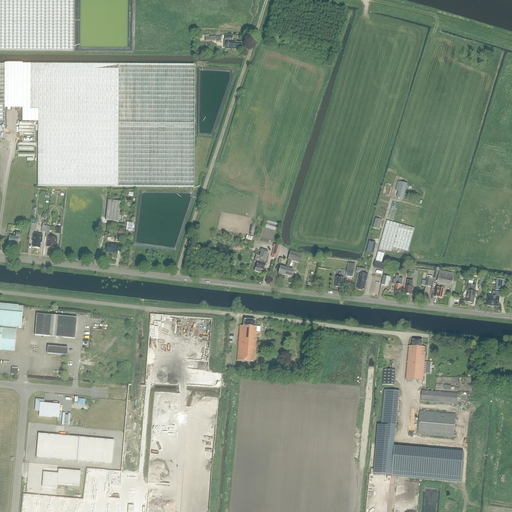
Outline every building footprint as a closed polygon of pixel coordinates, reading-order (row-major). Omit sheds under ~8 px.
[(0,0),(0,50),(73,51),(73,0),(0,0)] [(225,36),(224,49),(235,50),(235,49),(239,49),(239,48),(241,48),(241,43),(235,43),(235,41),(232,41),(232,36),(225,36)] [(0,124),(5,124),(4,108),(21,108),(21,120),(37,121),(37,123),(38,123),(37,186),(194,187),(195,65),(5,63),(5,64),(0,63),(0,124)] [(34,133),(34,123),(19,123),(19,132),(34,133)] [(19,142),(19,156),(33,156),(33,151),(29,151),(29,148),(25,148),(22,148),(22,150),(21,150),(21,145),(36,145),(36,142),(19,142)] [(403,199),(407,184),(398,181),(395,190),(398,191),(397,197),(403,199)] [(108,200),(105,220),(118,222),(121,202),(108,200)] [(392,201),(375,261),(381,263),(385,251),(439,260),(451,217),(392,201)] [(375,218),(373,228),(379,230),(382,220),(375,218)] [(126,230),(134,231),(135,224),(127,223),(126,230)] [(21,234),(14,233),(13,237),(9,237),(8,243),(18,244),(18,241),(20,241),(21,234)] [(32,242),(33,242),(33,248),(40,248),(40,243),(41,243),(42,235),(33,234),(32,242)] [(47,238),(46,247),(56,248),(57,239),(47,238)] [(373,253),(376,243),(369,242),(367,252),(373,253)] [(114,243),(114,245),(107,244),(106,253),(117,254),(117,251),(121,252),(122,244),(114,243)] [(271,257),(275,258),(279,246),(275,244),(271,257)] [(265,261),(268,252),(261,249),(259,256),(256,255),(254,262),(257,263),(254,271),(260,273),(261,270),(263,270),(265,264),(264,264),(265,261)] [(286,268),(284,275),(288,276),(287,277),(290,278),(291,277),(293,270),(291,270),(289,269),(289,267),(292,267),(293,263),(293,261),(299,263),(300,263),(302,254),(290,251),(287,260),(288,260),(286,268)] [(353,277),(355,264),(348,263),(346,276),(353,277)] [(359,273),(355,288),(358,289),(357,290),(362,291),(363,289),(364,290),(366,280),(367,281),(368,274),(368,275),(363,274),(364,269),(358,268),(357,272),(359,273)] [(441,286),(438,298),(442,299),(443,295),(444,292),(443,292),(445,286),(451,288),(454,274),(440,271),(439,275),(437,285),(441,286)] [(394,279),(392,284),(396,285),(395,292),(396,292),(396,293),(399,293),(401,293),(402,283),(403,279),(399,279),(399,276),(396,275),(395,279),(394,279)] [(384,276),(381,285),(388,286),(390,277),(384,276)] [(503,292),(505,280),(497,279),(495,291),(503,292)] [(468,291),(465,302),(473,304),(476,293),(474,292),(475,286),(468,284),(467,291),(468,291)] [(488,296),(487,306),(498,307),(500,293),(493,292),(492,296),(488,296)] [(0,327),(21,329),(23,306),(0,304),(0,327)] [(37,314),(35,335),(75,339),(77,318),(37,314)] [(237,361),(255,362),(257,333),(256,333),(256,327),(255,327),(255,321),(244,320),(243,326),(240,326),(237,361)] [(409,346),(406,380),(423,381),(425,353),(424,353),(425,347),(422,347),(422,341),(413,340),(412,347),(409,346)] [(49,346),(48,353),(68,354),(69,347),(49,346)] [(394,385),(395,371),(384,370),(382,384),(394,385)] [(384,390),(381,425),(395,426),(396,427),(400,392),(384,390)] [(457,404),(458,394),(422,391),(421,401),(457,404)] [(39,400),(36,403),(35,411),(39,412),(39,416),(59,418),(60,405),(44,404),(44,400),(39,400)] [(456,414),(420,411),(418,435),(453,438),(456,414)] [(377,425),(373,475),(391,476),(395,426),(381,425),(377,425)] [(38,434),(36,458),(112,465),(114,441),(38,434)] [(81,471),(62,470),(58,469),(58,474),(43,472),(42,487),(57,488),(57,484),(79,486),(81,471)]
